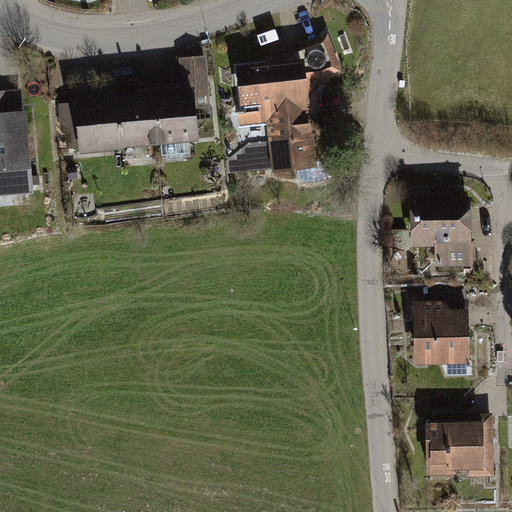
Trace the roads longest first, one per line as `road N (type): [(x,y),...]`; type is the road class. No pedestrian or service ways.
road 1 (residential): [(385,511),(371,291),(377,160)]
road 2 (residential): [(0,11),(76,42),(140,39),(268,0)]
road 3 (residential): [(377,160),(503,175),(500,284),(511,323)]
road 4 (residential): [(377,160),(390,0)]
